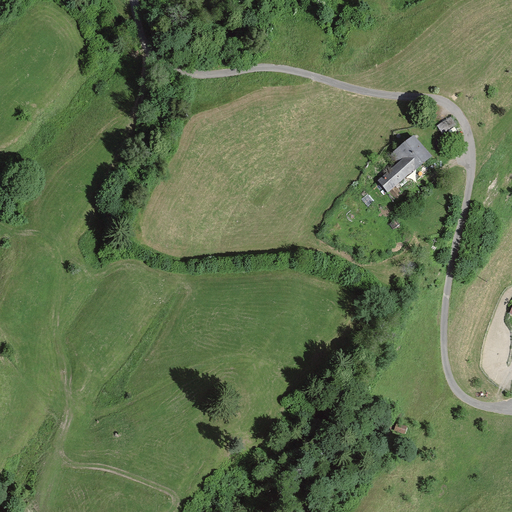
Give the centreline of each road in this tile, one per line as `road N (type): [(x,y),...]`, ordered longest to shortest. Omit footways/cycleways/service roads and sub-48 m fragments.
road 1 (unclassified): [(511,409),(468,398),(444,357),(446,297),(472,173),(465,125),(453,108),(280,68),(177,71),(152,59),(137,0)]
road 2 (track): [(173,509),(166,491),(61,453),(70,403),(56,328),(61,262),(50,239),(0,224)]
